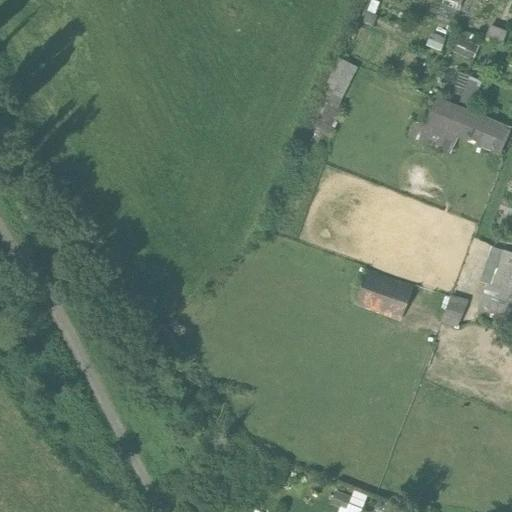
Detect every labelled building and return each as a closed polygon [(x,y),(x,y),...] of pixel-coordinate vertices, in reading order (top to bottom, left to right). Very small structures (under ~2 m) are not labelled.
[(324,86),(342,93),(354,64),(336,56),(324,86)] [(508,126),(434,95),(422,123),(457,136),(497,153),(508,126)] [(450,153),(457,136),(422,123),(413,119),(406,135),(450,153)] [(511,255),(500,252),(490,286),(511,292),(511,255)] [(354,305),(400,322),(413,287),(367,270),(354,305)] [(511,329),(511,292),(490,286),(485,284),(475,318),(511,329)] [(449,295),(443,308),(457,314),(463,301),(449,295)] [(341,511),(357,511),(365,491),(352,487),(348,497),(339,494),(333,509),(341,511)]
